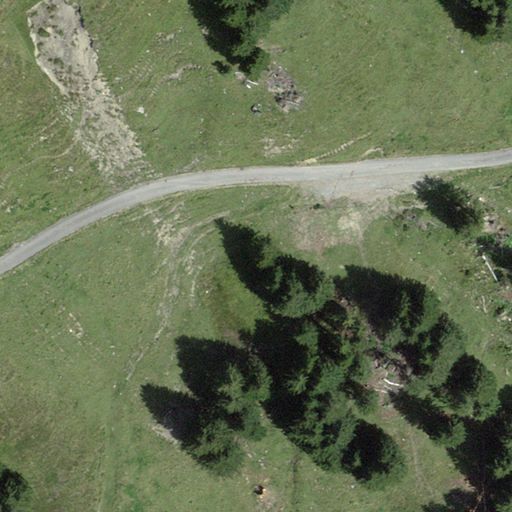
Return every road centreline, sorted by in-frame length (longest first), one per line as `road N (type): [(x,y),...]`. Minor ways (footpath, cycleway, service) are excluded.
road 1 (unclassified): [(511,155),(180,183),(100,209),(0,267)]
road 2 (track): [(321,172),(185,249),(127,371),(105,511)]
